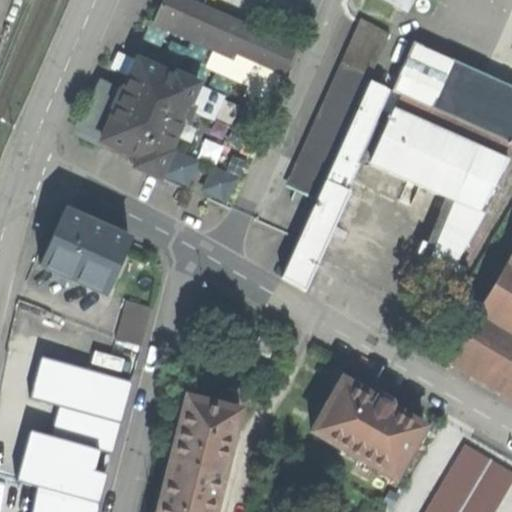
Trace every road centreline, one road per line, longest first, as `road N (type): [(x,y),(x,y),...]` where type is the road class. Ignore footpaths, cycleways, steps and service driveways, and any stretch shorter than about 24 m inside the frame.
road 1 (residential): [(192,250),(511,433)]
road 2 (residential): [(122,511),(192,250)]
road 3 (residential): [(192,250),(25,163)]
road 4 (residential): [(25,163),(96,0)]
